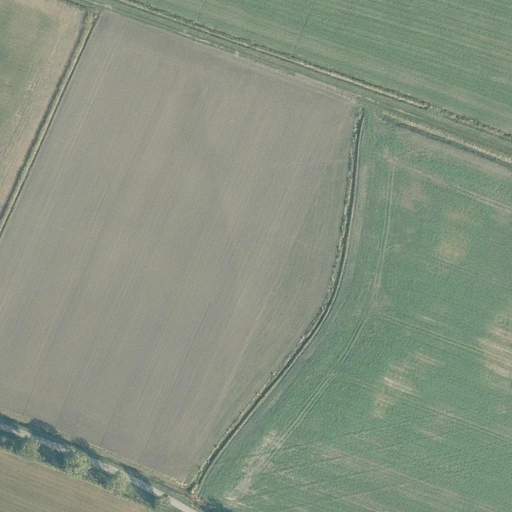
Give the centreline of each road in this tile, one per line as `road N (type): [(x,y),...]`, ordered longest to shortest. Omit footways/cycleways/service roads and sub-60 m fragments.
road 1 (track): [(90,0),(511,151)]
road 2 (unclassified): [(0,430),(68,454),(182,511)]
